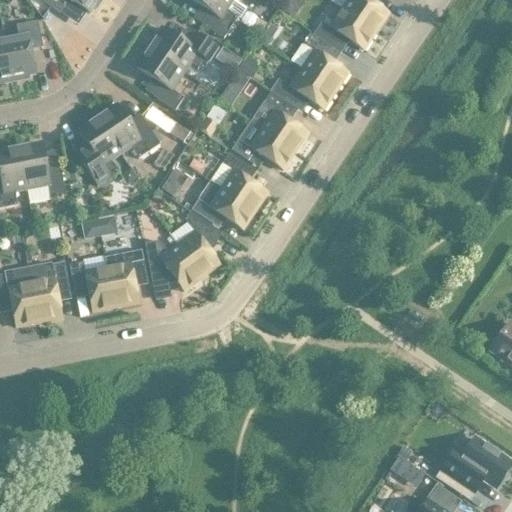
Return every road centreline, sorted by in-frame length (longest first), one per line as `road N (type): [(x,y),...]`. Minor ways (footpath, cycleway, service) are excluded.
road 1 (residential): [(432,0),(231,301),(206,318),(0,360)]
road 2 (residential): [(136,0),(65,107),(0,120)]
